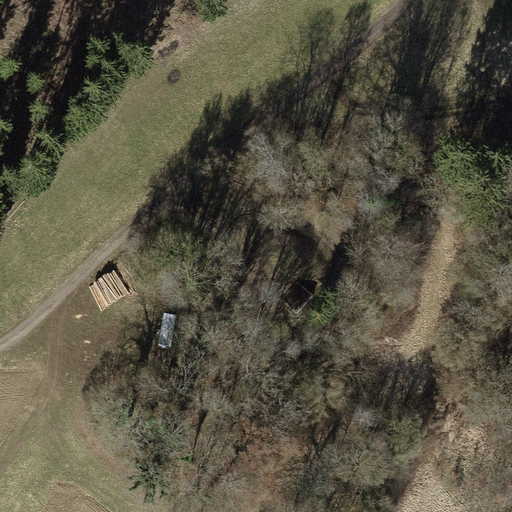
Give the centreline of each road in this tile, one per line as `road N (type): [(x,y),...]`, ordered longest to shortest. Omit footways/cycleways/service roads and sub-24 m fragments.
road 1 (track): [(405,0),(349,67),(0,339)]
road 2 (track): [(0,343),(147,511)]
